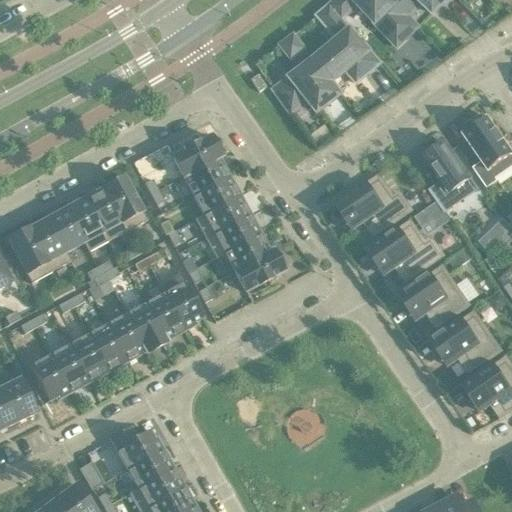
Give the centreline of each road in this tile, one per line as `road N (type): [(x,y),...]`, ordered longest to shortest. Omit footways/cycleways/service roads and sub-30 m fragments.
road 1 (residential): [(216,93),(0,209)]
road 2 (residential): [(479,65),(293,198)]
road 3 (residential): [(167,396),(354,296)]
road 4 (secondary): [(0,141),(180,39)]
road 5 (residential): [(354,296),(469,461)]
road 6 (secondary): [(163,10),(0,103)]
road 7 (residential): [(0,479),(167,396)]
road 8 (residential): [(234,511),(167,396)]
road 9 (residential): [(216,93),(293,198)]
